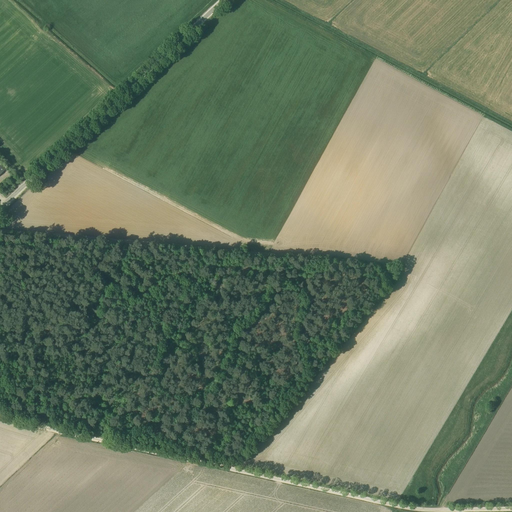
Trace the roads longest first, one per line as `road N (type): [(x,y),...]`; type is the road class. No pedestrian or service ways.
road 1 (track): [(229,468),(386,290),(380,267),(0,231)]
road 2 (unclassified): [(0,209),(222,0)]
road 3 (track): [(511,508),(407,508),(229,468)]
road 4 (track): [(229,468),(0,414)]
